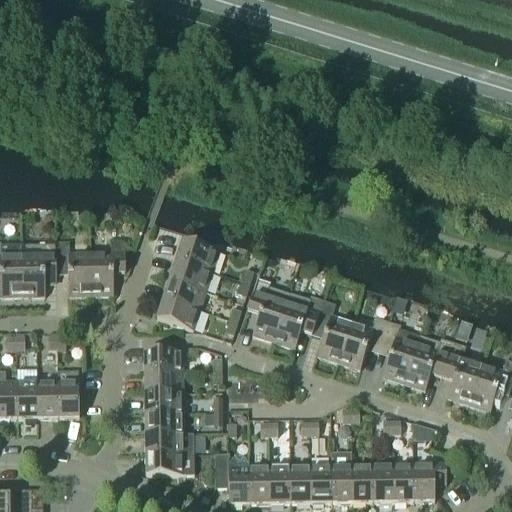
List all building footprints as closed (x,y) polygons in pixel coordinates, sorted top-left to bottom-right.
[(182,245),(175,265),(212,277),(218,257),(206,253),(206,251),(197,248),(195,250),(182,245)] [(111,258),(90,258),(90,301),(113,301),(112,279),(125,279),(124,246),(111,246),(111,258)] [(0,248),(0,247),(0,302),(22,302),(21,259),(21,249),(0,250),(0,248)] [(43,259),(21,259),(22,302),(45,302),(44,280),(56,280),(55,247),(42,247),(43,259)] [(68,247),(55,247),(56,280),(68,280),(68,302),(90,301),(90,258),(69,259),(68,247)] [(175,265),(169,285),(205,297),(212,277),(175,265)] [(245,275),(241,287),(250,290),(253,277),(245,275)] [(252,341),(273,347),(286,306),(266,300),(270,288),(257,284),(247,316),(259,320),(252,341)] [(169,285),(163,304),(199,316),(205,297),(169,285)] [(250,290),(241,287),(237,299),(246,302),(250,290)] [(300,337),(311,340),(322,306),(310,302),(306,313),(286,306),(273,347),(294,354),(300,337)] [(199,316),(163,304),(156,324),(193,336),(199,316)] [(317,362),(338,369),(351,327),(331,321),(335,310),(322,306),(311,340),(323,344),(317,362)] [(233,313),(229,326),(237,328),(241,316),(233,313)] [(366,355),(377,358),(387,327),(375,323),(371,334),(351,327),(338,369),(359,375),(366,355)] [(237,328),(229,326),(225,338),(233,341),(237,328)] [(389,362),(382,383),(403,390),(416,349),(419,340),(399,334),(400,331),(387,327),(377,358),(389,362)] [(453,348),(440,344),(439,347),(419,340),(416,349),(403,390),(424,397),(431,376),(442,379),(453,348)] [(24,342),(16,343),(16,356),(24,356),(24,342)] [(57,355),(56,342),(48,342),(48,355),(57,355)] [(65,342),(56,342),(57,355),(65,355),(65,342)] [(16,356),(16,343),(7,343),(7,356),(16,356)] [(447,404),(468,411),(481,370),(461,363),(465,352),(453,348),(442,379),(454,383),(447,404)] [(144,357),(144,378),(182,378),(182,357),(144,357)] [(212,364),(213,377),(221,377),(221,364),(212,364)] [(481,370),(468,411),(489,418),(496,397),(508,400),(511,386),(511,366),(505,365),(502,376),(481,370)] [(0,376),(0,424),(17,424),(16,386),(5,386),(5,376),(0,376)] [(57,377),(57,386),(58,424),(79,424),(78,377),(57,377)] [(221,377),(213,377),(213,390),(222,390),(221,377)] [(144,378),(144,399),(182,398),(182,378),(144,378)] [(37,386),(16,386),(17,424),(37,424),(37,386)] [(57,386),(37,386),(37,424),(58,424),(57,386)] [(144,399),(145,419),(183,419),(182,398),(144,399)] [(213,405),(213,418),(222,418),(222,405),(213,405)] [(350,428),(350,415),(341,415),(342,429),(350,428)] [(359,415),(350,415),(350,428),(359,428),(359,415)] [(222,418),(213,418),(213,431),(222,431),(222,418)] [(145,419),(145,440),(183,439),(183,419),(145,419)] [(400,426),(391,427),(391,440),(400,440),(400,426)] [(391,440),(391,427),(383,427),(383,440),(391,440)] [(269,442),(268,428),(260,428),(260,442),(269,442)] [(277,428),(268,428),(269,442),(277,441),(277,428)] [(309,441),(309,428),(301,428),(301,441),(309,441)] [(318,428),(309,428),(309,441),(318,441),(318,428)] [(227,429),(227,438),(227,442),(236,442),(236,429),(227,429)] [(413,445),(421,445),(421,432),(413,432),(413,445)] [(145,440),(145,460),(183,459),(194,459),(193,439),(183,439),(145,440)] [(330,458),(331,470),(331,508),(352,508),(351,470),(351,458),(330,458)] [(183,459),(145,460),(146,481),(184,480),(194,480),(194,459),(183,459)] [(214,493),(228,493),(228,472),(228,467),(228,459),(214,459),(214,493)] [(228,472),(228,493),(228,510),(249,510),(249,471),(249,467),(246,462),(241,460),(235,460),(231,462),(228,467),(228,472)] [(392,469),(372,470),(372,508),(392,507),(392,469)] [(412,469),(392,469),(392,507),(413,507),(412,469)] [(445,469),(412,469),(413,507),(434,507),(434,490),(446,489),(445,469)] [(331,470),(310,471),(310,509),(331,508),(331,470)] [(372,470),(351,470),(352,508),(372,508),(372,470)] [(269,471),(249,471),(249,510),(270,509),(269,471)] [(290,471),(269,471),(270,509),(290,509),(290,471)] [(310,471),(290,471),(290,509),(310,509),(310,471)] [(9,511),(10,496),(0,495),(0,511),(9,511)] [(42,511),(42,495),(10,496),(9,511),(42,511)]
